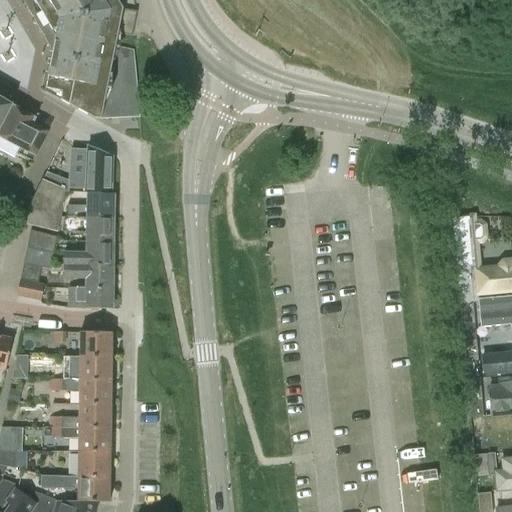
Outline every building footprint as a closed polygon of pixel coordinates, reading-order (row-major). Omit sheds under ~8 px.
[(115,47),(118,35),(123,11),(136,14),(133,0),(33,0),(56,38),(44,93),(95,121),(140,119),(134,51),(115,47)] [(123,11),(118,35),(131,37),(136,14),(123,11)] [(0,129),(12,106),(0,98),(0,129)] [(35,121),(12,106),(0,129),(0,139),(19,149),(16,156),(33,164),(48,133),(33,125),(35,121)] [(87,194),(110,194),(112,157),(88,148),(86,179),(86,194),(87,194)] [(42,182),(21,223),(56,232),(64,192),(42,182)] [(114,195),(110,194),(87,194),(87,207),(64,207),(64,219),(86,219),(113,220),(114,195)] [(455,265),(469,265),(476,264),(471,215),(450,216),(451,222),(455,265)] [(86,243),(113,243),(113,220),(86,219),(64,219),(61,232),(86,233),(86,243)] [(496,239),(497,221),(486,221),(486,239),(496,239)] [(30,231),(26,249),(53,254),(56,237),(30,231)] [(112,267),(113,243),(86,243),(86,254),(63,254),(63,266),(78,266),(112,267)] [(26,249),(23,265),(41,268),(49,270),(53,254),(26,249)] [(478,294),(511,291),(511,254),(502,255),(497,263),(475,265),(478,294)] [(19,281),(43,286),(44,285),(37,283),(41,268),(23,265),(19,281)] [(455,265),(458,287),(471,285),(469,265),(455,265)] [(85,279),(85,289),(112,290),(112,267),(78,266),(63,266),(63,279),(85,279)] [(41,301),(43,286),(19,281),(16,296),(41,301)] [(471,285),(458,287),(459,298),(460,304),(473,302),(471,285)] [(112,290),(85,289),(69,289),(69,309),(112,310),(112,290)] [(511,296),(480,299),(482,326),(511,324),(511,330),(511,296)] [(460,304),(462,326),(475,324),(473,302),(460,304)] [(53,332),(53,344),(66,344),(66,332),(53,332)] [(79,332),(79,358),(111,358),(111,333),(79,332)] [(0,337),(0,370),(5,371),(12,340),(0,337)] [(476,341),(463,342),(466,363),(478,362),(476,341)] [(511,372),(511,349),(484,352),(486,375),(511,372)] [(12,379),(27,379),(28,356),(17,356),(12,379)] [(111,358),(79,358),(79,381),(111,382),(111,358)] [(54,370),(53,381),(65,381),(65,371),(54,370)] [(482,400),(480,379),(467,380),(469,401),(482,400)] [(511,411),(511,379),(490,381),(493,413),(511,411)] [(79,381),(65,381),(53,381),(53,391),(79,392),(78,406),(110,406),(111,382),(79,381)] [(52,429),(110,429),(110,406),(78,406),(78,418),(52,417),(52,419),(50,419),(50,429),(52,429)] [(10,451),(11,428),(1,428),(0,433),(0,451),(8,451),(10,451)] [(78,453),(110,454),(110,429),(52,429),(52,438),(78,439),(78,453)] [(10,451),(8,451),(0,451),(0,464),(16,468),(17,452),(10,451)] [(78,453),(78,478),(110,478),(110,454),(78,453)] [(495,467),(497,490),(511,488),(511,454),(501,455),(502,467),(495,467)] [(487,455),(475,456),(476,477),(489,476),(487,455)] [(78,490),(78,500),(78,502),(96,502),(109,502),(110,478),(78,478),(40,478),(41,489),(78,490)] [(0,509),(14,488),(2,479),(0,481),(0,509)] [(31,499),(14,488),(0,509),(0,511),(54,511),(57,502),(58,499),(36,492),(31,499)] [(478,495),(479,511),(492,511),(491,493),(478,495)] [(92,511),(96,502),(78,502),(57,502),(54,511),(92,511)] [(511,511),(511,502),(494,504),(494,511),(511,511)]
